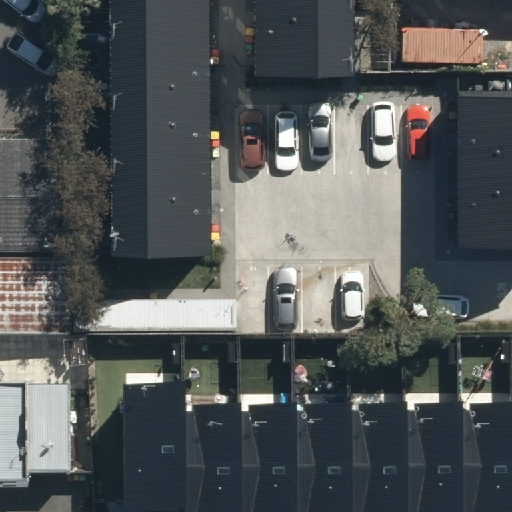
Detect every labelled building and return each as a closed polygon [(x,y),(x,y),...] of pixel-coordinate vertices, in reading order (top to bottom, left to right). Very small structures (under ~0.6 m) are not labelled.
[(112,0),(116,245),(209,244),(205,0),(112,0)] [(252,0),(253,68),(345,68),(344,0),(252,0)] [(453,154),(511,153),(511,82),(452,83),(453,154)] [(0,239),(48,239),(48,231),(59,231),(57,126),(0,127),(0,239)] [(511,153),(453,154),(454,235),(511,234),(511,153)] [(0,261),(0,335),(64,337),(65,263),(0,261)] [(31,377),(0,376),(0,486),(29,487),(29,482),(72,482),(72,470),(72,390),(31,390),(31,377)] [(123,389),(125,511),(187,511),(511,511),(511,406),(184,410),(184,389),(123,389)]
